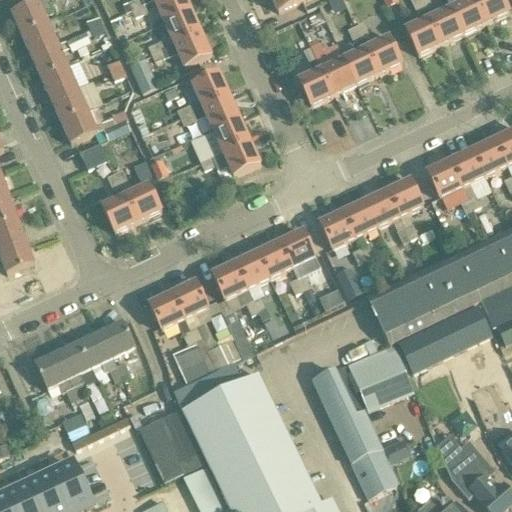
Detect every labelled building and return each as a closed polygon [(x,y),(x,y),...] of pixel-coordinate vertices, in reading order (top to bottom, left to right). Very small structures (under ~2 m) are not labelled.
[(26,0),(30,9),(12,17),(22,39),(49,27),(39,5),(49,0),(26,0)] [(97,0),(103,11),(125,0),(97,0)] [(139,0),(140,2),(129,7),(136,21),(147,16),(144,8),(154,4),(162,0),(139,0)] [(184,0),(162,0),(154,4),(164,26),(191,15),(184,0)] [(271,0),(278,16),(305,4),(303,0),(271,0)] [(396,0),(381,0),(387,12),(399,6),(396,0)] [(427,0),(420,0),(411,5),(417,17),(432,10),(427,0)] [(473,0),(453,0),(447,3),(452,12),(465,39),(487,29),(474,2),(473,0)] [(501,0),(477,0),(474,2),(487,29),(510,18),(501,0)] [(452,12),(429,23),(442,50),(465,39),(452,12)] [(191,15),(164,26),(174,48),(201,36),(191,15)] [(98,21),(86,27),(93,43),(106,37),(98,21)] [(429,23),(406,34),(419,61),(442,50),(429,23)] [(49,27),(22,39),(32,61),(59,49),(49,27)] [(363,27),(347,35),(353,48),(369,40),(363,27)] [(88,35),(69,44),(72,52),(74,55),(93,47),(88,35)] [(201,36),(174,48),(164,53),(152,58),(156,65),(167,60),(167,62),(178,57),(185,72),(212,60),(201,36)] [(390,41),(367,52),(379,79),(402,68),(390,41)] [(161,46),(149,51),(152,58),(164,53),(161,46)] [(59,49),(32,61),(42,83),(69,71),(62,56),(59,49)] [(319,49),(303,56),(308,67),(324,59),(319,49)] [(367,52),(344,63),(357,90),(379,79),(367,52)] [(317,64),(322,74),(334,100),(357,90),(344,63),(329,70),(325,60),(317,64)] [(145,64),(130,71),(137,85),(152,78),(145,64)] [(119,65),(106,71),(114,86),(126,80),(119,65)] [(69,71),(42,83),(52,105),(79,92),(69,71)] [(157,98),(181,90),(175,72),(152,79),(157,98)] [(322,74),(299,84),(311,111),(334,100),(322,74)] [(219,78),(193,90),(203,113),(230,101),(219,78)] [(79,92),(52,105),(62,127),(89,114),(79,92)] [(179,100),(176,92),(165,97),(168,105),(179,100)] [(230,101),(203,113),(213,135),(240,123),(230,101)] [(190,111),(178,116),(182,123),(193,118),(190,111)] [(131,117),(136,128),(145,124),(140,113),(131,117)] [(89,114),(62,127),(72,149),(105,133),(111,145),(133,134),(128,123),(130,122),(127,115),(95,129),(89,114)] [(193,118),(182,123),(185,130),(196,125),(193,118)] [(209,155),(198,160),(201,167),(250,145),(240,123),(213,135),(204,140),(208,150),(207,150),(209,155)] [(139,131),(143,140),(149,137),(145,128),(139,131)] [(511,137),(495,145),(507,171),(508,171),(511,168),(511,137)] [(250,145),(201,167),(205,174),(216,169),(218,173),(228,169),(234,181),(261,169),(250,145)] [(495,145),(473,156),(485,182),(496,176),(502,188),(506,185),(511,197),(511,179),(508,171),(507,171),(495,145)] [(100,149),(80,158),(88,175),(108,165),(100,149)] [(473,156),(451,167),(463,192),(485,182),(473,156)] [(145,166),(133,172),(140,187),(152,180),(145,166)] [(156,186),(169,181),(162,166),(150,171),(156,186)] [(451,167),(428,177),(441,203),(463,192),(451,167)] [(122,174),(106,182),(112,194),(120,190),(125,200),(138,227),(161,216),(148,190),(133,197),(127,186),(128,186),(122,174)] [(0,177),(0,204),(10,201),(1,177),(0,177)] [(410,186),(388,197),(400,222),(408,218),(422,211),(410,186)] [(388,197),(366,207),(378,232),(392,225),(400,222),(388,197)] [(475,197),(460,204),(466,217),(482,210),(475,197)] [(125,200),(102,211),(115,238),(138,227),(125,200)] [(0,229),(18,223),(10,201),(0,204),(0,229)] [(366,207),(343,218),(355,243),(378,232),(366,207)] [(343,218),(321,228),(333,254),(355,243),(343,218)] [(18,223),(0,229),(0,254),(26,245),(18,223)] [(412,227),(404,231),(410,242),(417,238),(412,227)] [(404,231),(398,234),(403,245),(410,242),(404,231)] [(511,234),(369,304),(390,350),(511,291),(511,234)] [(303,237),(280,247),(292,273),(301,269),(315,262),(303,237)] [(472,240),(462,245),(466,254),(477,249),(472,240)] [(26,245),(0,254),(0,264),(2,264),(7,279),(35,269),(26,245)] [(280,247),(258,258),(270,283),(272,283),(285,276),(292,273),(280,247)] [(368,248),(352,256),(362,275),(369,271),(365,265),(374,261),(368,248)] [(258,258),(235,268),(247,294),(270,283),(258,258)] [(235,268),(213,278),(226,305),(236,299),(242,311),(247,309),(252,319),(258,316),(253,306),(247,294),(235,268)] [(337,279),(348,303),(362,296),(351,272),(337,279)] [(304,280),(297,283),(298,284),(303,295),(310,292),(304,280)] [(297,283),(289,287),(295,299),(303,295),(298,284),(297,283)] [(196,288),(173,299),(210,378),(239,365),(230,346),(231,345),(215,309),(207,313),(196,288)] [(511,294),(497,302),(501,310),(511,305),(511,294)] [(173,299),(150,310),(162,335),(176,328),(186,352),(172,359),(187,389),(210,378),(173,299)] [(262,303),(253,306),(258,316),(262,325),(270,321),(262,303)] [(511,305),(501,310),(504,318),(511,314),(511,305)] [(495,340),(481,311),(442,330),(456,359),(495,340)] [(234,315),(223,320),(243,363),(254,358),(234,315)] [(505,320),(494,324),(498,332),(507,328),(509,327),(505,320)] [(124,327),(102,337),(114,364),(137,354),(124,327)] [(511,337),(507,328),(498,332),(506,350),(511,347),(511,337)] [(456,359),(442,330),(399,350),(413,379),(456,359)] [(102,337),(80,348),(92,375),(102,370),(106,378),(110,376),(115,387),(123,383),(118,372),(114,364),(102,337)] [(80,348),(58,358),(79,404),(86,401),(87,400),(82,390),(84,389),(80,381),(92,375),(80,348)] [(387,355),(350,370),(369,415),(406,400),(413,397),(395,352),(387,355)] [(58,358),(35,369),(48,396),(59,391),(63,399),(66,397),(72,408),(78,405),(79,404),(58,358)] [(126,368),(118,372),(123,383),(131,380),(126,368)] [(336,375),(314,385),(369,506),(400,491),(366,416),(357,421),(336,375)] [(260,379),(228,394),(219,376),(175,396),(183,413),(209,467),(230,511),(318,511),(323,510),(322,508),(260,379)] [(79,404),(78,405),(87,425),(95,421),(86,401),(79,404)] [(209,467),(183,413),(140,434),(166,488),(209,467)] [(112,419),(98,425),(103,435),(105,434),(105,433),(116,428),(112,419)] [(127,423),(116,428),(120,435),(131,430),(127,423)] [(116,428),(105,433),(109,440),(120,435),(116,428)] [(103,435),(95,438),(98,446),(109,440),(105,433),(105,434),(103,435)] [(95,438),(84,444),(87,451),(98,446),(95,438)] [(394,445),(398,464),(418,460),(414,440),(394,445)] [(451,442),(438,452),(452,485),(469,504),(475,499),(482,508),(485,511),(509,511),(511,510),(511,498),(504,489),(497,495),(487,482),(493,477),(469,448),(462,454),(451,442)] [(84,444),(73,449),(76,456),(87,451),(84,444)] [(6,447),(0,448),(0,460),(9,458),(6,447)] [(511,449),(503,458),(511,468),(511,449)] [(47,462),(40,466),(45,477),(52,473),(47,462)] [(74,469),(52,480),(66,511),(89,511),(93,510),(74,469)] [(25,473),(18,476),(23,487),(30,483),(25,473)] [(226,511),(207,473),(185,484),(199,511),(226,511)] [(66,511),(52,480),(30,490),(39,511),(66,511)] [(39,511),(30,490),(7,501),(12,511),(39,511)] [(164,511),(155,492),(135,502),(139,511),(164,511)] [(446,511),(436,500),(422,511),(459,511),(456,509),(452,511),(446,511)] [(12,511),(7,501),(0,504),(0,511),(12,511)]
